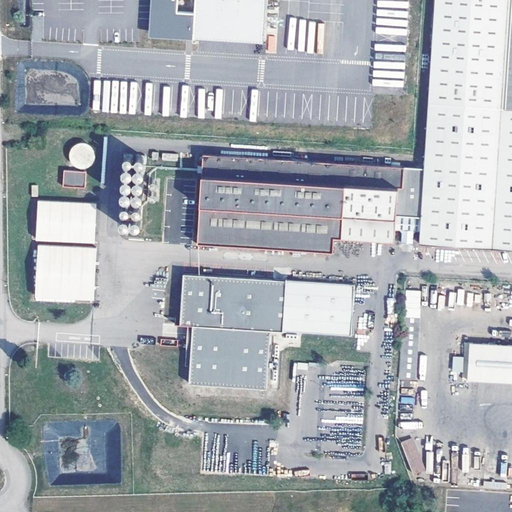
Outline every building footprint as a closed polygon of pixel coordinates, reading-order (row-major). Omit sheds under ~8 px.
[(263,52),(265,0),(156,0),(153,44),(192,47),(192,48),(263,52)] [(511,144),(511,0),(436,0),(427,139),(511,144)] [(425,167),(204,155),(198,242),(334,251),(335,237),(395,241),(397,227),(421,229),(422,242),(511,248),(511,144),(427,139),(425,167)] [(72,147),(71,150),(71,151),(70,155),(70,157),(71,160),(73,164),(75,165),(78,166),(83,167),(85,167),(88,166),(91,164),(93,162),(94,159),(95,155),(95,152),(94,150),(92,146),(90,145),(87,143),(83,142),(81,142),(78,143),(74,145),(72,147)] [(177,162),(178,154),(162,153),(161,161),(177,162)] [(133,154),(123,154),(123,163),(133,164),(133,154)] [(146,155),(136,154),(135,164),(145,164),(146,155)] [(123,169),(122,171),(123,172),(124,174),(125,175),(127,176),(129,175),(130,175),(132,173),(133,171),(133,169),(131,166),(130,166),(127,165),(125,166),(123,167),(123,169)] [(134,170),(134,172),(135,174),(136,176),(139,176),(141,176),(142,176),(144,174),(145,172),(145,170),(144,168),(142,167),(140,166),(139,166),(137,167),(135,168),(134,170)] [(86,171),(64,170),(63,186),(85,187),(86,171)] [(122,179),(122,181),(122,182),(122,184),(123,185),(124,187),(126,187),(128,187),(130,186),(131,185),(132,183),(132,180),(131,179),(129,177),(127,177),(126,177),(124,178),(122,179)] [(134,181),(133,183),(134,186),(135,187),(137,188),(139,188),(141,188),(143,186),(144,184),(144,182),(143,180),(142,179),(141,178),(139,178),(136,178),(135,179),(134,181)] [(123,190),(122,191),(121,191),(121,193),(121,195),(122,197),(124,198),(126,199),(129,198),(130,197),(131,196),(131,194),(131,192),(130,190),(128,189),(126,188),(125,189),(123,190)] [(134,191),(133,193),(133,196),(133,197),(135,199),(137,200),(139,200),(141,199),(142,197),(143,196),(143,194),(143,192),(141,191),(140,190),(137,189),(136,190),(134,191)] [(37,201),(36,242),(37,242),(35,300),(94,302),(97,202),(37,201)] [(120,205),(120,207),(120,209),(122,211),(123,212),(125,212),(127,211),(129,210),(130,208),(130,206),(130,204),(128,202),(127,202),(125,201),(123,202),(121,203),(120,205)] [(131,206),(131,208),(131,209),(132,211),(133,212),(135,213),(137,213),(139,213),(140,211),(141,210),(142,208),(141,206),(140,204),(138,203),(136,203),(134,203),(132,205),(131,206)] [(286,279),(184,273),(180,324),(193,324),(189,382),(267,387),(271,329),(283,330),(286,279)] [(286,279),(283,330),(352,334),(355,284),(286,279)] [(401,364),(400,379),(417,380),(419,318),(404,317),(401,364)] [(511,345),(465,342),(464,379),(511,381),(511,345)] [(422,469),(410,436),(399,441),(411,473),(422,469)]
